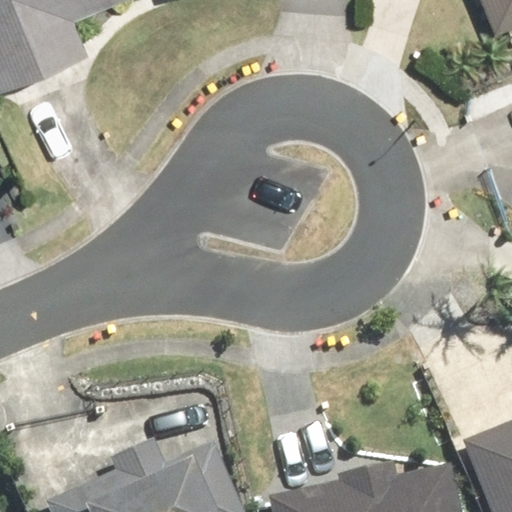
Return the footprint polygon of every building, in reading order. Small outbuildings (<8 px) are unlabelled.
[(0,0),(0,88),(78,59),(65,23),(125,0),(156,0),(157,1),(160,0),(0,0)] [(511,0),(481,0),(498,42),(511,35),(511,0)] [(464,362),(427,378),(454,439),(490,423),(464,362)] [(496,511),(511,511),(511,428),(470,445),(496,511)] [(105,475),(32,508),(33,511),(232,511),(203,448),(154,471),(144,447),(101,466),(105,475)] [(454,511),(443,461),(259,502),(261,511),(454,511)]
